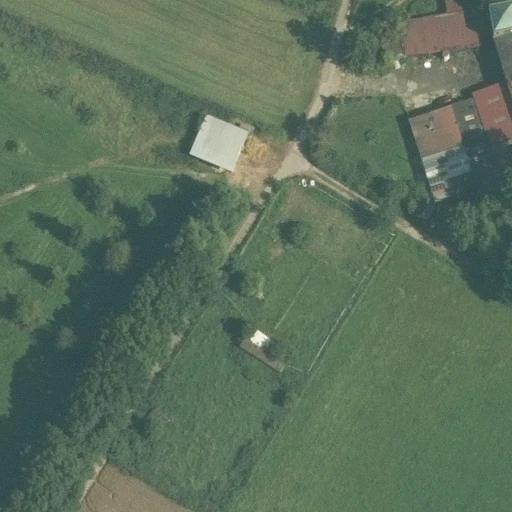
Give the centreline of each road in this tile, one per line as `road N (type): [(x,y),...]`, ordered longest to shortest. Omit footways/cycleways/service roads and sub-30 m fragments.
road 1 (track): [(288,160),(71,511)]
road 2 (track): [(288,160),(511,292)]
road 3 (track): [(325,79),(383,82),(493,69)]
